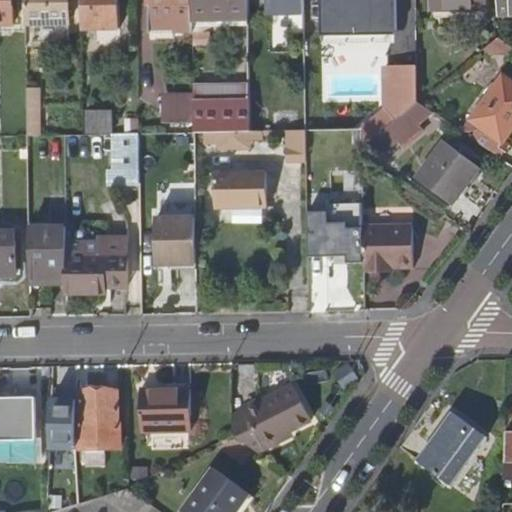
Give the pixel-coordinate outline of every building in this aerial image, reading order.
[(0,0),(0,27),(14,27),(13,0),(0,0)] [(70,0),(25,0),(26,26),(26,44),(72,43),(71,25),(70,0)] [(81,0),(82,33),(120,31),(119,0),(81,0)] [(193,8),(193,0),(149,0),(150,31),(175,30),(175,35),(194,35),(193,21),(193,8)] [(193,0),(193,8),(193,21),(249,19),(248,0),(193,0)] [(304,32),(303,0),(270,0),(272,51),(290,50),(289,32),(304,32)] [(326,0),(327,23),(362,22),(361,0),(326,0)] [(361,0),(362,22),(396,22),(396,0),(361,0)] [(432,0),(433,9),(486,8),(486,0),(432,0)] [(511,0),(498,0),(499,13),(511,13),(511,0)] [(511,44),(499,35),(487,45),(491,49),(508,48),(511,44)] [(363,130),(363,146),(420,100),(419,49),(396,50),(396,110),(363,130)] [(511,79),(505,74),(472,118),(478,122),(470,133),(501,155),(511,140),(507,137),(511,130),(511,79)] [(41,89),(27,89),(27,121),(41,121),(41,89)] [(195,124),(195,134),(251,132),(251,100),(195,102),(195,124)] [(420,100),(363,146),(363,152),(381,165),(390,158),(385,151),(401,137),(407,143),(421,132),(416,125),(420,121),(431,136),(449,121),(420,100)] [(195,124),(195,102),(168,103),(168,108),(163,108),(163,124),(195,124)] [(86,112),(86,133),(111,133),(110,111),(86,112)] [(27,121),(28,136),(42,136),(41,121),(27,121)] [(307,162),(306,131),(288,132),(288,162),(307,162)] [(140,185),(139,135),(121,135),(121,172),(116,172),(116,185),(140,185)] [(450,145),(424,182),(458,205),(483,169),(450,145)] [(214,171),(215,208),(266,207),(265,170),(214,171)] [(157,213),(197,212),(196,183),(156,184),(157,213)] [(363,225),(364,272),(385,272),(385,267),(414,266),(413,224),(363,225)] [(157,265),(197,264),(197,226),(157,227),(157,240),(151,240),(151,261),(157,260),(157,265)] [(29,229),(31,283),(68,282),(67,257),(67,228),(29,229)] [(14,233),(0,232),(0,278),(16,278),(14,233)] [(100,239),(100,256),(106,256),(106,282),(127,282),(127,238),(100,239)] [(67,257),(68,282),(68,295),(106,294),(106,282),(106,256),(100,256),(67,257)] [(308,265),(309,296),(352,295),(352,274),(321,274),(321,264),(308,265)] [(231,414),(231,436),(257,452),(283,437),(281,433),(314,415),(295,381),(283,388),(282,387),(231,414)] [(82,392),(83,451),(121,449),(120,391),(107,391),(107,386),(96,386),(96,391),(82,392)] [(184,390),(141,390),(142,433),(185,432),(184,390)] [(51,448),(78,450),(80,397),(53,396),(51,448)] [(0,399),(0,460),(12,460),(12,442),(38,442),(37,399),(0,399)] [(453,412),(419,460),(453,485),(488,436),(453,412)] [(217,464),(184,508),(189,511),(234,511),(251,489),(217,464)] [(141,511),(148,502),(131,490),(119,505),(129,511),(141,511)]
